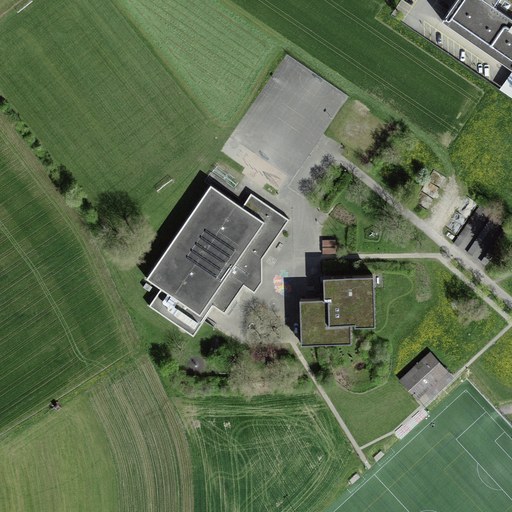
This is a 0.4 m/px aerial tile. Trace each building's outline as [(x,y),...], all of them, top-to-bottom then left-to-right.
[(511,0),(455,0),(442,20),(511,68),(511,0)] [(349,100),(332,125),(346,134),(363,145),(373,152),(390,127),(349,100)] [(288,219),(251,194),(242,206),(211,185),(147,277),(162,287),(150,305),(193,335),(206,316),(200,313),(208,301),(224,312),(243,284),(251,290),(259,279),(251,273),(288,219)] [(324,276),(324,297),(300,298),(301,342),(351,341),(350,322),(355,322),(355,325),(375,324),(373,275),(324,276)] [(429,353),(397,381),(418,405),(450,377),(429,353)]
